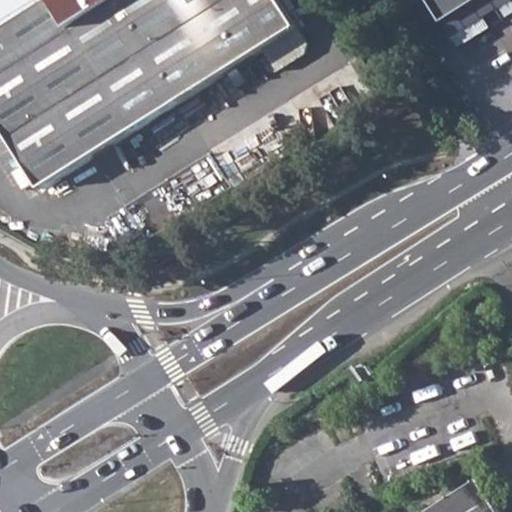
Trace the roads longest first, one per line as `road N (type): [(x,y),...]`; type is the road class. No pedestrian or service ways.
road 1 (primary): [(280,370),(511,220)]
road 2 (primary): [(492,167),(267,304)]
road 3 (residential): [(492,167),(372,0)]
road 4 (primary): [(153,379),(0,469)]
road 5 (primary): [(267,304),(240,289),(174,312),(108,310)]
road 6 (primary): [(214,511),(247,425),(280,370)]
road 7 (primary): [(50,511),(183,432)]
road 8 (primary): [(267,304),(153,379)]
